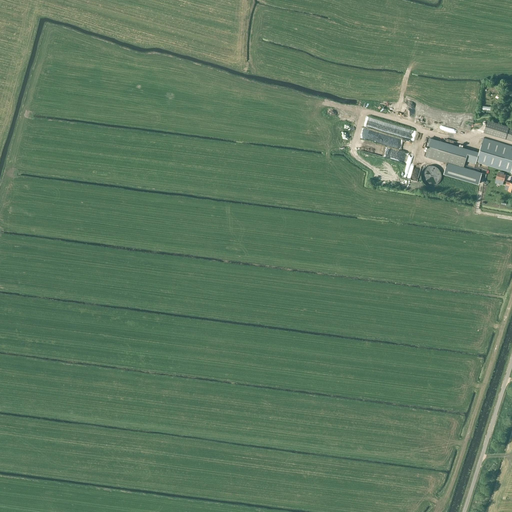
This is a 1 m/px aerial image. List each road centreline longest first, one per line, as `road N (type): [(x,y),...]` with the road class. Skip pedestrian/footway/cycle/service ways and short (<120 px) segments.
road 1 (track): [(433,511),(453,480),(511,297)]
road 2 (unclassified): [(463,511),(511,358)]
